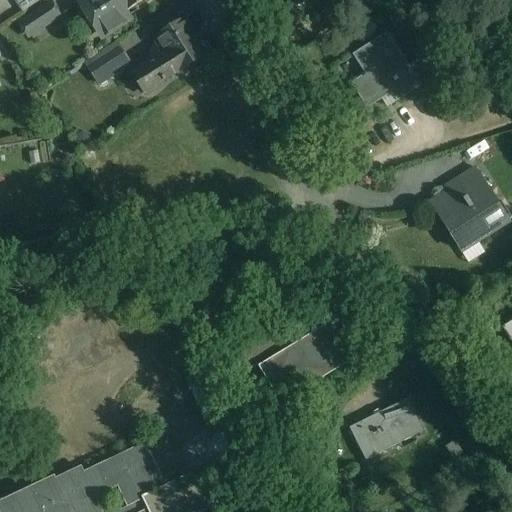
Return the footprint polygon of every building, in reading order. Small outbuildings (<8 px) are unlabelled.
[(17,0),(25,11),(40,0),(17,0)] [(106,34),(129,20),(125,12),(116,0),(80,0),(80,1),(87,10),(85,16),(89,23),(95,23),(101,33),(106,34)] [(143,0),(116,0),(125,12),(143,0)] [(30,36),(60,16),(51,3),(21,23),(30,36)] [(180,71),(208,53),(185,17),(157,35),(167,51),(180,71)] [(399,99),(421,85),(412,72),(388,33),(355,54),(367,73),(353,82),(369,106),(393,91),(399,99)] [(101,83),(130,63),(117,43),(87,63),(101,83)] [(148,92),(180,71),(167,51),(135,73),(148,92)] [(425,64),(412,72),(421,85),(425,91),(437,83),(425,64)] [(479,239),(510,220),(478,169),(454,183),(458,189),(434,204),(460,246),(477,236),(479,239)] [(183,243),(193,229),(179,220),(170,235),(183,243)] [(330,323),(344,315),(333,297),(218,367),(229,385),(260,366),(330,323)] [(260,366),(283,403),(353,360),(330,323),(260,366)] [(407,398),(350,428),(367,461),(425,431),(407,398)] [(55,476),(0,501),(0,511),(204,511),(211,509),(193,472),(166,485),(146,443),(59,484),(55,476)]
